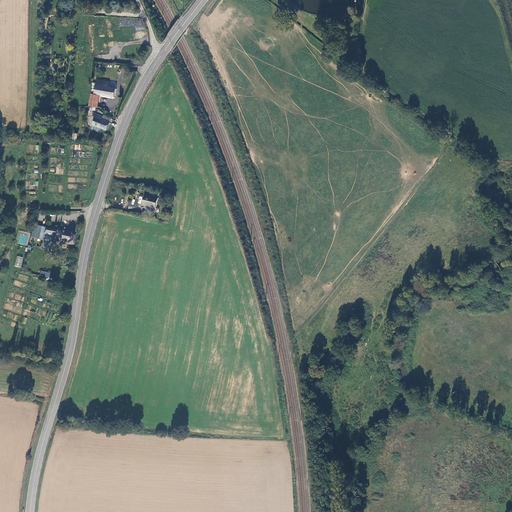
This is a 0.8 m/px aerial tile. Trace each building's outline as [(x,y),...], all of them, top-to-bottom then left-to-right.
[(109,54),(105,18),(95,17),(94,20),(89,21),(91,35),(89,35),(92,57),(109,54)] [(136,40),(135,27),(127,27),(128,31),(121,31),(115,32),(116,42),(136,40)] [(86,48),(77,48),(77,56),(84,56),(85,56),(86,48)] [(95,96),(100,97),(115,99),(116,91),(108,90),(109,84),(97,82),(95,96)] [(92,96),(90,108),(98,111),(100,97),(95,96),(92,96)] [(107,132),(110,120),(102,116),(102,118),(95,117),(95,116),(91,116),(91,119),(93,120),(92,129),(93,129),(92,132),(99,134),(99,130),(107,132)] [(157,208),(160,197),(146,194),(144,205),(157,208)] [(71,245),(74,233),(44,226),(43,234),(41,241),(46,242),(45,244),(45,246),(46,247),(49,245),(51,240),(71,245)]
